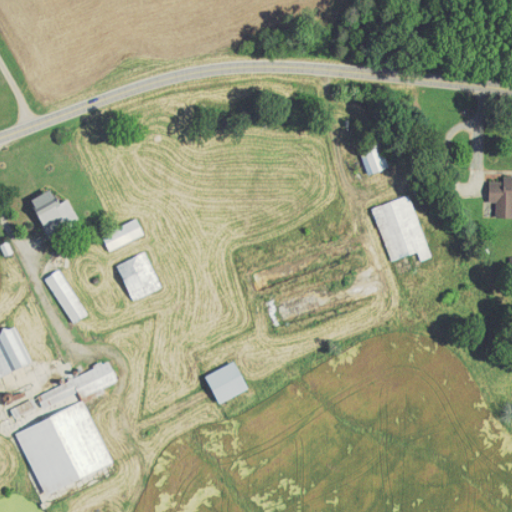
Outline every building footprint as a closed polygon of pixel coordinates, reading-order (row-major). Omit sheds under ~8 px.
[(367,174),(388,165),(379,141),(357,149),(367,174)] [(511,175),(501,175),(501,180),(488,180),(487,202),(495,202),(494,217),(511,216),(511,175)] [(79,222),(66,197),(56,203),(48,188),(28,198),(48,238),(79,222)] [(389,260),(417,251),(419,259),(430,256),(409,194),(381,203),(381,204),(371,207),(389,260)] [(142,234),(135,218),(100,234),(107,250),(142,234)] [(115,264),(131,300),(160,287),(144,251),(115,264)] [(72,322),(86,313),(57,268),(43,278),(72,322)] [(246,388),(232,360),(203,375),(217,403),(246,388)] [(42,493),(110,463),(83,401),(104,392),(102,386),(116,380),(108,362),(10,405),(15,416),(19,414),(23,422),(26,420),(29,426),(15,432),(42,493)]
